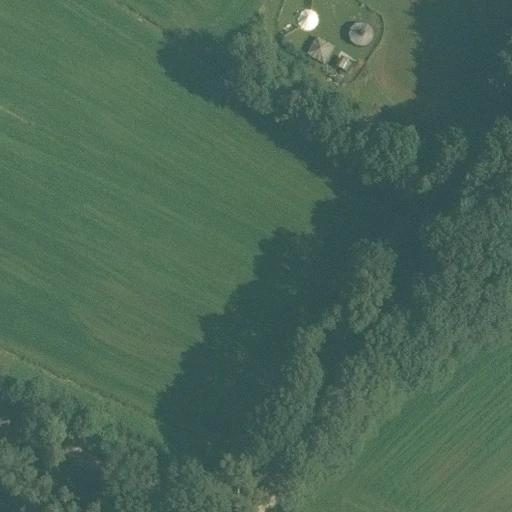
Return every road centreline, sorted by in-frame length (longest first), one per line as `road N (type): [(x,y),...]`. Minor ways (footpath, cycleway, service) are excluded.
road 1 (track): [(255,511),(511,161)]
road 2 (unclassified): [(203,511),(0,426)]
